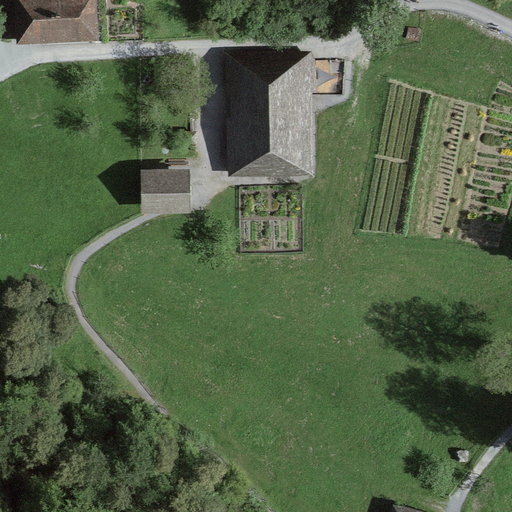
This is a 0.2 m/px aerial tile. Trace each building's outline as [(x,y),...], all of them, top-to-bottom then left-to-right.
[(91,0),(2,0),(4,37),(93,33),(91,0)] [(237,61),(239,165),(301,164),(299,60),(237,61)] [(303,60),(303,88),(313,88),(313,60),(303,60)] [(195,141),(195,132),(193,132),(193,113),(191,113),(190,132),(186,132),(185,141),(195,141)] [(144,117),(144,130),(153,130),(153,117),(144,117)] [(151,177),(151,202),(179,202),(179,176),(151,177)]
